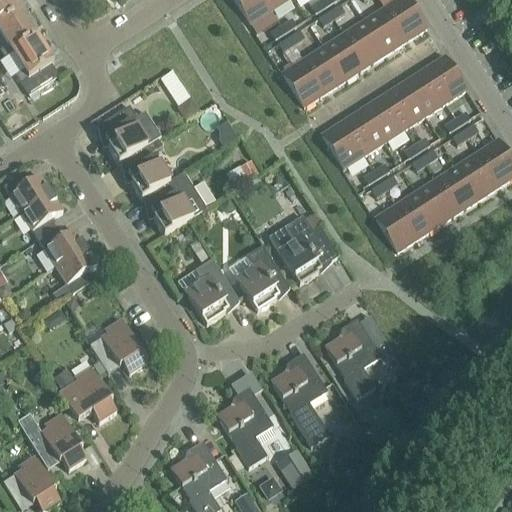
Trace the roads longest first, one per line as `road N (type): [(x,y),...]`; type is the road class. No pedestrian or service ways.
road 1 (residential): [(185,358),(48,132)]
road 2 (residential): [(185,358),(266,348),(347,294)]
road 3 (residential): [(102,511),(182,379),(185,358)]
road 4 (residential): [(511,130),(427,0)]
